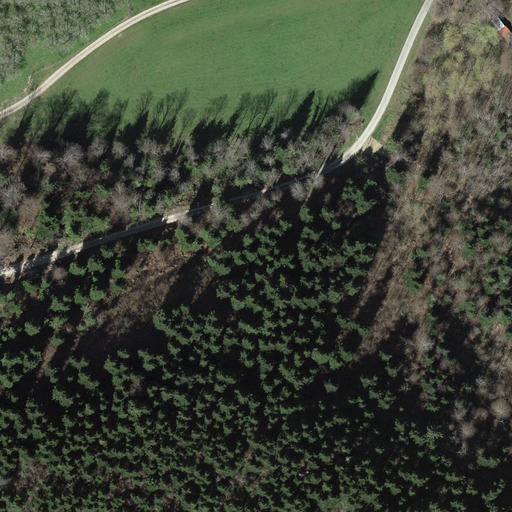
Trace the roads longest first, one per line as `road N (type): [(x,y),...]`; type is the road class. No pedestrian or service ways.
road 1 (track): [(430,0),(380,109),(343,159),(0,273)]
road 2 (track): [(0,116),(122,26),(182,0)]
